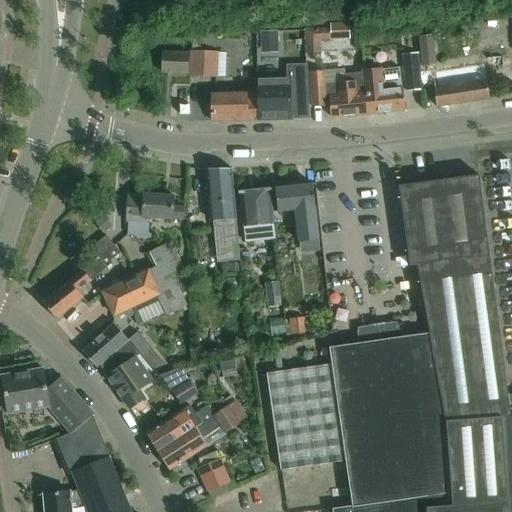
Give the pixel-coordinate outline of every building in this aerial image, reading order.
[(349,24),(331,25),(331,30),(331,39),(349,38),(349,24)] [(434,63),(431,35),(418,36),(421,64),(434,63)] [(216,52),(191,51),(190,76),(215,77),(216,52)] [(161,72),(168,73),(185,73),(187,73),(188,54),(162,53),(161,72)] [(421,90),(418,63),(417,54),(402,55),(406,92),(421,90)] [(503,65),(502,56),(476,59),(477,68),(503,65)] [(257,119),(290,119),(290,103),(308,103),(306,64),(286,65),(286,80),(256,80),(256,89),(257,120),(257,119)] [(362,73),(365,114),(383,113),(404,111),(401,88),(382,91),(380,70),(363,72),(363,73),(362,73)] [(484,71),(466,74),(465,74),(464,71),(447,73),(448,76),(431,79),(436,107),(489,99),(484,71)] [(365,114),(362,73),(344,75),(345,83),(324,85),(323,72),(308,73),(312,107),(330,105),(331,118),(365,114)] [(212,121),(257,120),(256,89),(246,90),(246,95),(211,95),(212,121)] [(231,169),(205,169),(208,197),(210,221),(236,219),(234,193),(231,169)] [(478,176),(398,186),(409,266),(417,265),(422,295),(429,334),(445,424),(451,504),(427,506),(427,511),(511,511),(511,396),(507,396),(493,286),(478,176)] [(173,207),(173,197),(174,187),(144,185),(143,196),(127,195),(125,229),(147,230),(148,218),(172,220),(172,219),(183,220),(184,208),(173,207)] [(319,248),(314,204),(312,185),(275,189),(277,212),(294,210),(299,250),(319,248)] [(275,239),(272,209),(269,189),(239,193),(245,242),(275,239)] [(198,220),(199,195),(188,194),(187,219),(198,220)] [(119,253),(118,251),(106,236),(89,249),(97,258),(42,302),(56,320),(83,299),(77,291),(111,264),(109,261),(119,253)] [(153,267),(173,258),(166,243),(146,253),(153,267)] [(127,245),(118,250),(129,269),(138,264),(127,245)] [(173,258),(153,267),(103,292),(114,315),(124,309),(132,306),(135,314),(140,323),(164,312),(166,315),(187,305),(177,285),(185,281),(173,258)] [(237,263),(227,264),(228,273),(238,272),(237,263)] [(280,307),(278,282),(264,283),(266,309),(280,307)] [(132,306),(124,309),(127,314),(131,316),(135,314),(132,306)] [(269,317),(271,336),(285,334),(283,315),(269,317)] [(305,334),(303,317),(288,319),(288,323),(284,324),(286,336),(305,334)] [(96,339),(81,352),(96,369),(100,365),(111,356),(128,341),(129,339),(114,323),(96,339)] [(332,511),(427,511),(427,506),(451,504),(445,424),(429,334),(399,338),(398,326),(356,332),(358,344),(328,348),(331,365),(266,374),(280,471),(345,461),(352,506),(332,509),(332,511)] [(137,333),(128,341),(135,349),(139,354),(142,357),(151,349),(144,341),(137,333)] [(111,356),(100,365),(107,376),(106,377),(123,401),(129,410),(130,410),(144,400),(138,391),(140,390),(153,381),(136,357),(139,354),(135,349),(128,341),(111,356)] [(71,433),(92,415),(60,379),(45,392),(42,370),(2,377),(8,413),(48,406),(71,433)] [(159,376),(179,403),(195,391),(180,370),(173,370),(159,376)] [(224,433),(245,417),(233,401),(212,416),(224,433)] [(156,451),(211,416),(205,406),(178,423),(173,416),(145,434),(156,451)] [(109,458),(92,415),(71,433),(55,440),(70,475),(72,474),(78,488),(74,492),(43,494),(44,511),(70,511),(71,509),(77,509),(84,504),(87,511),(130,511),(109,459),(109,458)] [(211,416),(156,451),(168,470),(196,453),(195,451),(206,444),(201,436),(217,426),(211,416)] [(220,459),(218,456),(216,451),(197,459),(201,468),(220,459)] [(201,481),(225,471),(220,459),(201,468),(196,469),(201,481)] [(23,479),(45,472),(41,462),(20,469),(23,479)] [(225,471),(201,481),(206,493),(230,483),(225,471)]
